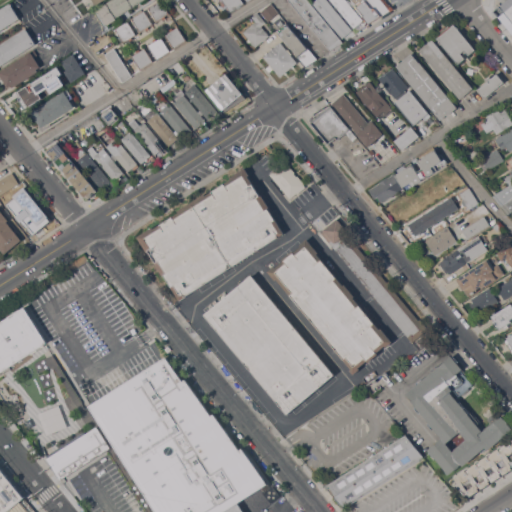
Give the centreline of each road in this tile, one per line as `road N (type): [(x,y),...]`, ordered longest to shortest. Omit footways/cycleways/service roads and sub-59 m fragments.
road 1 (residential): [(0,120),(323,511)]
road 2 (residential): [(274,106),(511,387)]
road 3 (tertiary): [(274,106),(0,283)]
road 4 (tertiary): [(443,0),(274,106)]
road 5 (tertiary): [(189,0),(274,106)]
